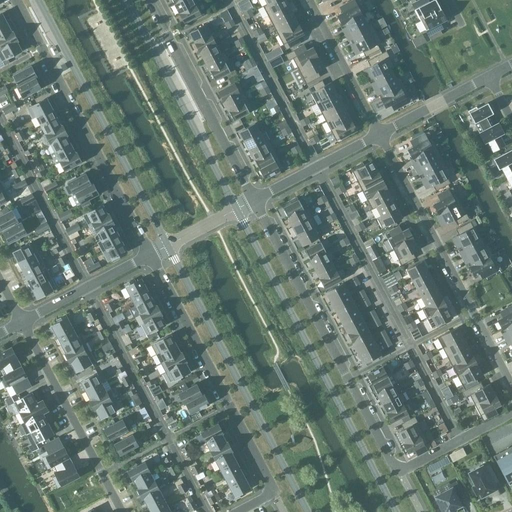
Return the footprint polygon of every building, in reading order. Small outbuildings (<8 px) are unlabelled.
[(179,13),(198,3),(196,0),(182,0),(175,4),(179,13)] [(275,0),(268,4),(267,4),(263,6),(268,16),(288,5),(285,0),(275,0)] [(337,15),(342,25),(362,15),(353,0),(342,6),(345,11),(337,15)] [(435,0),(432,0),(429,2),(427,0),(419,0),(412,4),(420,20),(441,10),(435,0)] [(203,13),(198,3),(179,13),(184,23),(203,13)] [(288,5),(268,16),(273,25),(293,14),(288,5)] [(441,10),(420,20),(429,36),(440,30),(443,29),(440,23),(446,20),(441,10)] [(293,14),(273,25),(278,34),(298,24),(293,14)] [(347,27),(350,33),(367,24),(366,24),(362,15),(342,25),(344,28),(347,27)] [(367,24),(350,33),(353,39),(351,41),(352,44),(355,42),(355,43),(376,31),(371,21),(366,24),(367,24)] [(0,27),(0,38),(12,32),(7,23),(0,27)] [(297,44),(294,39),(303,34),(298,24),(278,34),(286,50),(297,44)] [(195,43),(210,34),(205,25),(190,33),(195,43)] [(440,30),(429,36),(431,40),(442,34),(440,30)] [(0,47),(1,49),(1,50),(17,41),(17,42),(18,41),(17,40),(18,40),(15,35),(13,31),(12,32),(0,38),(0,47)] [(380,50),(377,44),(382,42),(376,31),(355,43),(361,53),(366,50),(369,55),(380,50)] [(200,52),(216,44),(210,34),(195,43),(200,52)] [(22,51),(17,42),(17,41),(1,50),(1,49),(0,49),(0,56),(2,61),(7,59),(22,51)] [(220,53),(216,44),(200,52),(205,61),(220,53)] [(288,61),(293,58),(298,69),(318,58),(312,47),(304,52),(301,47),(285,55),(288,61)] [(225,62),(230,60),(224,50),(220,53),(205,61),(209,70),(225,62)] [(277,56),(275,51),(265,55),(268,61),(277,56)] [(368,67),(374,78),(390,69),(390,70),(395,67),(386,51),(371,59),(373,65),(368,67)] [(256,66),(255,62),(252,58),(245,61),(248,69),(249,70),(256,66)] [(317,78),(315,73),(323,68),(318,58),(298,69),(306,84),(317,78)] [(225,62),(209,70),(214,80),(235,70),(230,60),(225,62)] [(37,77),(35,73),(32,68),(31,66),(13,76),(19,86),(17,87),(37,77)] [(390,70),(390,69),(374,78),(371,80),(373,83),(375,81),(379,87),(395,79),(395,78),(390,70)] [(263,78),(259,71),(253,74),(257,81),(263,78)] [(395,79),(379,87),(382,94),(379,95),(381,99),(405,86),(399,76),(395,78),(395,79)] [(37,78),(37,77),(17,87),(23,98),(41,89),(40,87),(37,81),(35,78),(37,78)] [(224,102),(244,91),(239,81),(218,92),(224,102)] [(331,82),(325,86),(322,87),(319,82),(308,88),(316,104),(336,93),(331,82)] [(381,99),(386,108),(394,104),(397,109),(412,101),(405,86),(381,99)] [(228,111),(249,100),(244,91),(224,102),(228,111)] [(336,93),(316,104),(321,113),(341,103),(336,93)] [(36,117),(52,108),(47,99),(27,109),(33,119),(36,117)] [(249,100),(228,111),(234,121),(254,110),(249,100)] [(14,103),(3,109),(6,115),(17,109),(14,103)] [(341,103),(321,113),(326,122),(346,112),(341,103)] [(483,132),(494,126),(494,125),(489,116),(493,114),(488,103),(477,109),(476,107),(468,111),(474,124),(477,122),(482,131),(483,132)] [(53,111),(52,108),(36,117),(41,126),(57,117),(56,117),(57,116),(54,111),(53,111)] [(346,112),(326,122),(331,131),(351,121),(346,112)] [(45,135),(61,126),(57,117),(41,126),(45,134),(45,135)] [(285,120),(278,124),(281,130),(285,128),(288,127),(285,120)] [(343,141),(349,138),(348,135),(356,131),(351,121),(331,131),(336,141),(341,138),(343,141)] [(260,133),(255,123),(239,132),(245,142),(260,133)] [(498,123),(494,125),(494,126),(483,132),(482,131),(479,133),(485,143),(488,142),(493,152),(505,146),(500,136),(504,134),(498,123)] [(45,134),(42,136),(47,146),(50,144),(66,135),(66,136),(67,135),(62,125),(61,126),(45,135),(45,134)] [(249,151),(269,140),(265,131),(260,133),(245,142),(249,151)] [(413,159),(436,146),(429,132),(413,140),(416,145),(408,149),(413,159)] [(50,144),(55,152),(55,153),(71,144),(66,136),(66,135),(50,144)] [(249,151),(254,160),(274,149),(269,140),(249,151)] [(75,153),(71,144),(55,153),(55,152),(51,154),(56,164),(60,162),(75,153)] [(420,167),(442,156),(436,146),(413,159),(414,162),(417,161),(420,167)] [(259,169),(279,159),(274,149),(254,160),(259,169)] [(507,178),(511,175),(511,149),(493,159),(499,170),(502,168),(507,178)] [(76,152),(75,153),(60,162),(65,171),(82,162),(80,159),(77,153),(76,152)] [(442,168),(447,166),(442,156),(420,167),(424,173),(421,175),(423,178),(425,176),(442,168)] [(279,159),(259,169),(264,179),(274,174),(275,176),(281,174),(279,171),(284,169),(279,159)] [(362,163),(356,166),(357,169),(352,171),(357,181),(377,171),(372,161),(364,165),(362,163)] [(436,184),(439,189),(450,184),(442,168),(425,176),(431,187),(436,184)] [(362,191),(382,180),(377,171),(357,181),(362,191)] [(85,174),(68,183),(74,194),(75,193),(91,184),(89,181),(87,175),(86,176),(85,174)] [(16,185),(13,186),(16,192),(27,186),(24,180),(16,185)] [(362,191),(367,200),(387,190),(382,180),(362,191)] [(55,182),(44,188),(47,193),(58,188),(55,182)] [(91,184),(75,193),(82,207),(90,203),(88,199),(98,194),(97,192),(98,192),(95,187),(92,183),(91,184)] [(461,203),(455,193),(453,187),(441,193),(444,199),(433,204),(439,215),(440,214),(441,214),(461,203)] [(367,200),(372,210),(377,208),(376,207),(392,199),(387,190),(367,200)] [(5,191),(0,193),(0,205),(10,200),(5,191)] [(32,194),(21,200),(24,206),(35,200),(32,194)] [(304,210),(304,209),(299,200),(298,200),(296,197),(290,201),(291,204),(283,208),(288,218),(304,210)] [(381,216),(397,208),(392,199),(376,207),(377,208),(381,216)] [(458,225),(469,219),(461,203),(441,214),(446,224),(455,220),(458,225)] [(88,225),(108,215),(107,214),(103,205),(83,215),(88,225)] [(293,227),(313,216),(308,207),(304,209),(304,210),(288,218),(293,227)] [(381,216),(376,218),(382,228),(402,218),(397,208),(381,216)] [(12,210),(0,216),(0,230),(0,231),(18,222),(12,210)] [(70,210),(59,216),(62,221),(73,215),(70,210)] [(97,233),(97,232),(112,224),(113,224),(114,224),(113,223),(114,222),(111,217),(110,217),(109,214),(107,214),(108,215),(88,225),(94,235),(97,233)] [(313,228),(318,226),(313,216),(293,227),(297,236),(313,228)] [(46,222),(40,225),(44,231),(49,228),(46,222)] [(462,246),(479,238),(470,222),(459,228),(462,233),(457,236),(462,246)] [(21,223),(3,232),(5,236),(8,242),(9,243),(27,234),(21,223)] [(77,224),(66,230),(69,235),(80,229),(77,224)] [(97,233),(101,241),(102,241),(117,233),(113,224),(112,224),(97,232),(97,233)] [(318,238),(313,228),(297,236),(303,246),(318,238)] [(408,229),(402,232),(399,233),(396,228),(385,234),(388,240),(392,237),(397,247),(413,239),(408,229)] [(122,242),(122,241),(119,236),(117,233),(102,241),(101,241),(98,242),(103,252),(122,242)] [(479,238),(462,246),(459,248),(461,251),(464,250),(467,256),(484,247),(479,238)] [(413,239),(397,247),(403,257),(398,260),(401,266),(413,260),(410,254),(419,250),(413,239)] [(80,241),(74,244),(76,249),(82,246),(84,245),(81,240),(80,241)] [(122,242),(103,252),(108,262),(112,260),(113,262),(120,258),(119,256),(127,251),(122,242)] [(326,252),(321,242),(305,250),(310,260),(326,252)] [(13,253),(18,262),(34,254),(33,253),(29,244),(13,253)] [(493,254),(488,244),(484,247),(467,256),(470,262),(468,264),(469,267),(493,254)] [(331,261),(335,259),(330,249),(326,252),(310,260),(315,269),(331,261)] [(33,253),(34,254),(18,262),(19,265),(22,271),(22,270),(23,271),(38,263),(39,263),(42,261),(37,251),(33,253)] [(474,276),(480,273),(483,272),(485,277),(488,276),(499,270),(501,269),(493,254),(469,267),(474,276)] [(335,270),(331,261),(315,269),(320,278),(335,270)] [(423,261),(407,270),(412,279),(428,271),(423,261)] [(90,274),(101,268),(98,262),(87,268),(90,274)] [(43,271),(39,263),(38,263),(23,271),(27,280),(43,272),(43,271)] [(43,272),(27,280),(29,283),(31,289),(32,288),(32,289),(51,279),(46,269),(43,271),(43,272)] [(335,270),(320,278),(325,288),(341,280),(335,270)] [(501,273),(499,270),(488,276),(486,277),(487,280),(501,273)] [(402,278),(398,271),(393,274),(394,274),(397,281),(402,278)] [(428,271),(412,279),(417,289),(433,280),(428,271)] [(51,279),(32,289),(37,299),(46,294),(47,297),(54,293),(52,291),(56,289),(51,279)] [(131,281),(124,285),(131,296),(146,288),(141,279),(132,284),(131,281)] [(433,280),(417,289),(422,298),(437,289),(433,280)] [(326,292),(353,343),(363,364),(365,363),(367,366),(382,358),(343,283),(326,292)] [(148,291),(146,288),(131,296),(135,306),(151,297),(151,296),(148,291)] [(422,298),(426,306),(426,307),(442,298),(437,289),(422,298)] [(140,315),(156,306),(151,297),(135,306),(140,315)] [(426,307),(426,306),(422,309),(427,319),(432,317),(431,316),(447,308),(442,298),(426,307)] [(140,315),(145,323),(145,324),(161,315),(161,316),(162,315),(160,312),(160,311),(158,306),(157,306),(157,305),(156,306),(140,315)] [(502,330),(511,324),(511,305),(503,311),(505,316),(497,320),(502,330)] [(431,316),(432,317),(437,326),(452,318),(447,308),(431,316)] [(56,335),(72,327),(72,328),(76,326),(71,316),(67,318),(66,315),(59,319),(60,321),(51,326),(52,327),(50,328),(54,336),(56,335)] [(161,316),(161,315),(145,324),(145,323),(141,325),(146,335),(166,325),(161,316)] [(511,324),(502,330),(504,333),(507,331),(510,338),(511,336),(511,324)] [(77,336),(72,328),(72,327),(56,335),(58,339),(60,344),(61,344),(61,345),(77,336)] [(457,328),(437,338),(443,348),(463,338),(457,328)] [(66,353),(66,354),(85,343),(80,334),(77,336),(61,345),(66,353)] [(151,345),(156,354),(176,344),(174,341),(175,341),(172,336),(171,336),(171,335),(151,345)] [(443,348),(447,357),(467,346),(463,338),(443,348)] [(70,363),(71,363),(90,352),(85,343),(66,354),(66,353),(65,354),(65,355),(68,360),(70,363)] [(161,363),(180,353),(176,344),(156,354),(161,363)] [(447,357),(452,367),(457,364),(456,364),(472,355),(467,346),(447,357)] [(0,366),(4,364),(8,373),(20,367),(15,358),(17,358),(15,355),(16,355),(13,350),(12,350),(11,347),(1,352),(0,350),(0,366)] [(90,352),(71,363),(76,372),(95,362),(90,352)] [(166,372),(185,362),(185,363),(186,362),(186,361),(184,355),(183,356),(181,352),(180,353),(161,363),(166,372)] [(462,373),(477,365),(472,355),(456,364),(457,364),(461,373),(462,373)] [(185,363),(185,362),(166,372),(171,382),(190,372),(185,363)] [(393,374),(387,364),(367,375),(372,385),(388,376),(388,377),(393,374)] [(462,373),(461,373),(457,375),(462,386),(482,375),(477,365),(462,373)] [(20,367),(8,373),(0,377),(5,388),(14,383),(19,393),(32,386),(31,385),(30,386),(25,377),(27,377),(25,374),(26,374),(23,369),(22,369),(21,366),(20,367)] [(102,383),(105,382),(100,372),(81,382),(81,383),(84,389),(84,388),(86,392),(102,383)] [(388,376),(372,385),(377,394),(393,386),(388,377),(388,376)] [(90,400),(91,400),(106,392),(102,383),(86,392),(90,400)] [(465,397),(470,395),(475,405),(495,395),(490,384),(481,389),(478,383),(462,392),(465,397)] [(201,395),(200,391),(197,386),(196,384),(178,394),(184,405),(186,404),(186,403),(202,395),(201,395)] [(382,403),(398,395),(397,394),(393,386),(377,394),(382,403)] [(448,386),(441,390),(446,400),(453,397),(448,386)] [(94,409),(94,410),(111,401),(114,399),(110,390),(106,392),(91,400),(90,400),(89,401),(91,404),(94,410),(94,409)] [(387,412),(402,404),(403,404),(407,402),(402,392),(397,394),(398,395),(382,403),(387,412)] [(20,413),(37,403),(32,393),(20,399),(18,394),(5,400),(8,406),(11,404),(16,415),(20,413)] [(186,403),(186,404),(191,414),(209,404),(208,403),(206,397),(205,398),(203,394),(201,395),(202,395),(186,403)] [(457,395),(446,401),(449,406),(459,400),(457,395)] [(492,410),(500,405),(499,403),(502,401),(499,395),(496,396),(495,395),(475,405),(482,419),(483,421),(494,415),(492,410)] [(114,399),(111,401),(94,410),(95,410),(100,419),(120,409),(114,399)] [(20,413),(25,422),(25,423),(48,410),(42,400),(37,403),(20,413)] [(402,404),(387,412),(392,422),(408,414),(403,404),(402,404)] [(459,407),(452,411),(455,415),(462,411),(459,407)] [(50,415),(48,410),(25,423),(25,422),(21,424),(27,435),(48,423),(45,418),(50,415)] [(403,443),(423,432),(415,417),(403,423),(406,428),(397,433),(403,443)] [(128,430),(122,420),(104,429),(105,430),(105,431),(107,436),(108,436),(110,440),(128,430)] [(42,440),(53,434),(48,423),(27,435),(32,445),(29,446),(32,452),(45,445),(42,440)] [(222,434),(223,434),(222,432),(223,432),(220,427),(219,427),(218,424),(201,433),(206,442),(222,434)] [(423,432),(403,443),(408,453),(417,449),(420,454),(431,448),(423,432)] [(210,451),(226,443),(226,442),(222,434),(206,442),(210,451)] [(138,446),(132,435),(114,444),(117,448),(116,448),(119,454),(119,453),(120,455),(138,446)] [(48,469),(56,464),(68,458),(69,457),(68,455),(65,449),(65,450),(64,447),(62,448),(58,439),(59,439),(59,438),(46,444),(51,454),(42,458),(48,469)] [(231,452),(232,452),(227,442),(226,442),(226,443),(210,451),(215,460),(231,452)] [(511,446),(493,456),(507,483),(508,482),(510,485),(511,483),(511,446)] [(215,460),(220,469),(236,461),(231,452),(215,460)] [(456,452),(450,455),(454,463),(460,460),(456,452)] [(447,456),(438,462),(441,467),(450,462),(447,456)] [(74,466),(73,467),(68,458),(56,464),(61,473),(52,478),(58,488),(79,477),(78,474),(75,469),(74,466)] [(236,461),(220,469),(225,478),(240,470),(240,469),(241,469),(238,464),(237,464),(236,461)] [(134,480),(149,472),(145,462),(128,471),(129,474),(129,475),(132,480),(133,481),(134,480)] [(482,497),(490,493),(495,490),(492,485),(498,481),(489,465),(483,468),(482,466),(469,473),(475,486),(472,487),(477,495),(480,494),(482,497)] [(240,470),(225,478),(229,487),(245,479),(240,470)] [(134,480),(138,489),(139,489),(154,481),(149,472),(134,480)] [(245,479),(229,487),(236,499),(242,495),(241,493),(250,488),(250,487),(252,486),(248,478),(245,479)] [(143,498),(159,490),(154,481),(139,489),(138,489),(137,489),(142,499),(143,498)] [(454,511),(455,511),(453,509),(461,505),(459,502),(465,499),(456,482),(449,485),(451,489),(436,497),(441,506),(439,507),(441,511),(454,511)] [(143,498),(148,507),(164,499),(159,490),(143,498)] [(221,500),(217,493),(207,499),(211,505),(221,500)] [(160,511),(168,508),(164,499),(148,507),(150,510),(149,510),(150,511),(160,511)]
